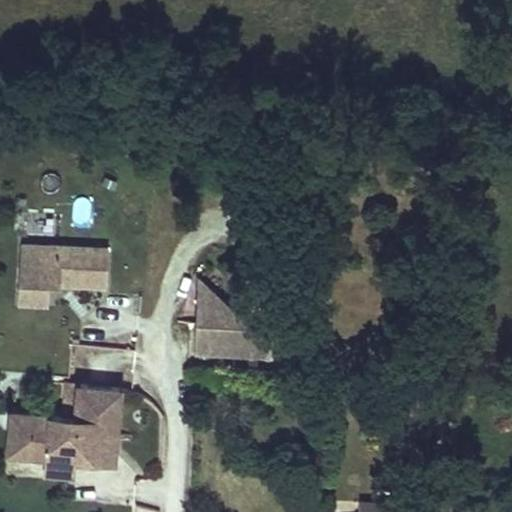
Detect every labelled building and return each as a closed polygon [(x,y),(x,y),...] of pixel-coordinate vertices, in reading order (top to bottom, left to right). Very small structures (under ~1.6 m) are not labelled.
[(49,281),(106,285),(109,247),(25,241),(21,299),(48,301),(49,281)] [(268,339),(200,279),(197,351),(267,354),(268,339)] [(277,369),(278,359),(261,359),(260,367),(277,369)] [(102,461),(104,433),(116,434),(121,389),(67,385),(68,387),(65,417),(51,416),(51,421),(33,432),(27,432),(25,454),(48,456),(48,460),(73,462),(73,458),(102,461)] [(27,432),(28,414),(12,412),(9,453),(25,454),(27,432)] [(51,421),(51,416),(28,414),(27,432),(33,432),(51,421)] [(114,462),(116,434),(104,433),(102,461),(114,462)] [(463,479),(464,461),(436,460),(434,477),(463,479)] [(453,511),(461,511),(463,479),(434,477),(431,477),(428,510),(453,511)] [(398,511),(399,507),(398,504),(395,503),(360,501),(359,511),(398,511)]
